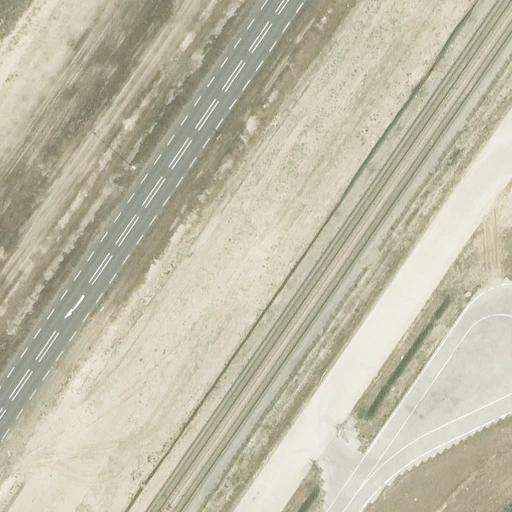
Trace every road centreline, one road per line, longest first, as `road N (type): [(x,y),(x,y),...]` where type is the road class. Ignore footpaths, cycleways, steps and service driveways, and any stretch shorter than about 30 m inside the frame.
road 1 (secondary): [(286,0),(0,415)]
road 2 (unclassified): [(343,511),(511,269)]
